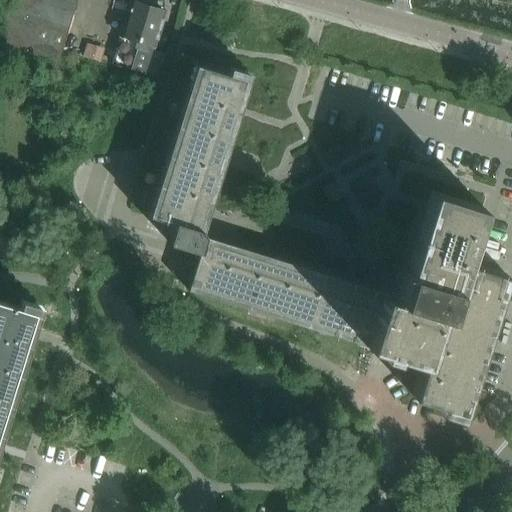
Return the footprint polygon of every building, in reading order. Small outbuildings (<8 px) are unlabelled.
[(0,47),(57,65),(77,0),(8,0),(0,28),(0,47)] [(151,54),(158,31),(164,12),(145,6),(144,1),(137,0),(134,3),(131,2),(124,24),(123,25),(121,26),(121,28),(121,30),(122,32),(120,36),(112,63),(145,74),(151,54)] [(148,215),(147,216),(174,224),(168,243),(182,247),(189,249),(186,256),(181,255),(181,256),(191,259),(196,260),(187,290),(188,291),(190,286),(361,339),(376,290),(263,255),(262,258),(213,243),(214,239),(205,221),(211,202),(249,81),(228,74),(195,64),(195,65),(200,67),(153,216),(148,215)] [(376,290),(361,339),(368,341),(366,346),(367,346),(369,347),(369,345),(394,352),(421,361),(418,371),(411,395),(461,410),(466,393),(480,350),(487,329),(504,273),(465,261),(482,207),(432,191),(428,203),(426,210),(407,268),(406,273),(398,299),(384,295),(385,292),(376,290)] [(0,424),(30,327),(35,312),(0,301),(0,424)]
